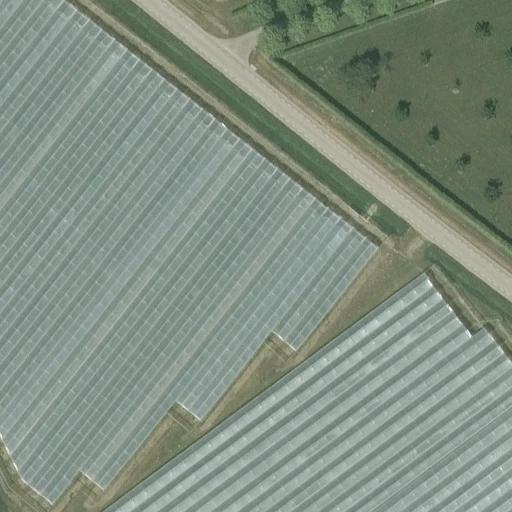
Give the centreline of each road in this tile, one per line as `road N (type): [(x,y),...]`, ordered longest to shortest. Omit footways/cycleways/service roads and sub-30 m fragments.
road 1 (tertiary): [(194,61),(511,307)]
road 2 (unclassified): [(194,61),(368,0)]
